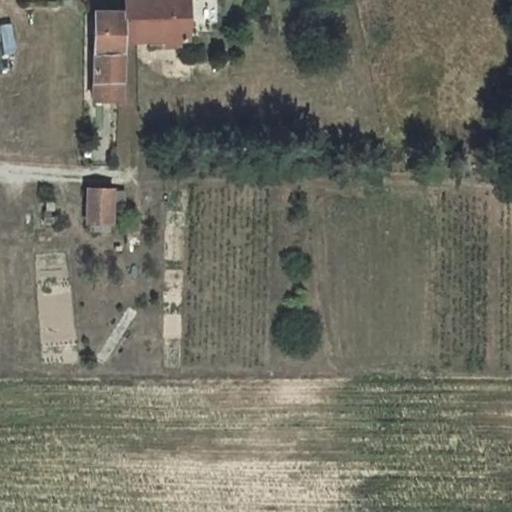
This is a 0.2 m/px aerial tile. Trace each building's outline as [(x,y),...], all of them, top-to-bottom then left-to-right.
[(123,0),(124,14),(122,14),(121,42),(165,40),(166,46),(176,46),(176,39),(186,39),(185,0),(123,0)] [(120,82),(121,42),(122,14),(94,14),(93,84),(120,82)] [(93,95),(119,93),(120,82),(93,84),(93,95)] [(110,191),(88,190),(87,224),(110,224),(110,220),(110,191)] [(123,191),(110,191),(110,220),(123,221),(123,191)]
